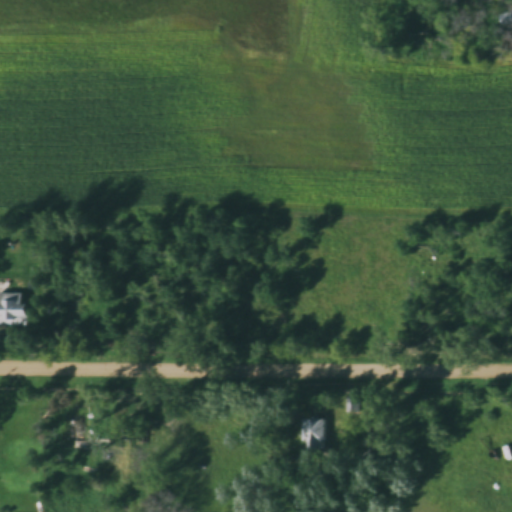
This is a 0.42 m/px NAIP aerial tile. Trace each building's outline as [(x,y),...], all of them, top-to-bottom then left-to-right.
[(28,302),(23,302),(23,291),(0,290),(0,324),(28,324),(28,302)] [(60,320),(80,320),(80,294),(60,294),(60,320)] [(359,396),(346,396),(346,413),(359,413),(359,396)] [(65,443),(88,443),(88,411),(65,411),(65,443)] [(325,418),(302,418),(302,448),(325,448),(325,418)]
